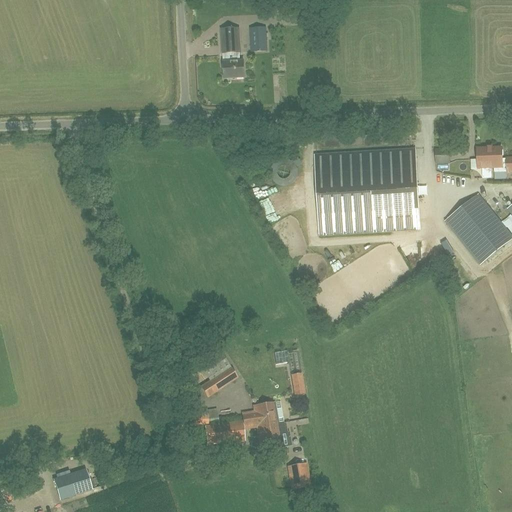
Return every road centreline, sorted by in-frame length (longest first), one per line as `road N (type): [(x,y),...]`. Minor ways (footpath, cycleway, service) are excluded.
road 1 (unknown): [(74,124),(159,385),(173,396),(228,387),(251,371)]
road 2 (unclassified): [(186,119),(511,106)]
road 3 (unclassified): [(0,126),(186,119)]
road 4 (unclassified): [(0,477),(161,449)]
